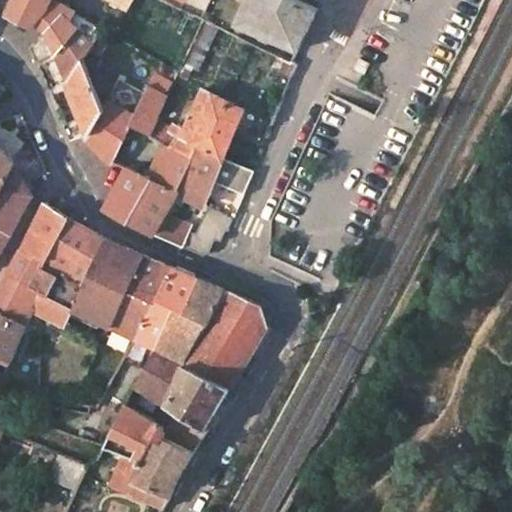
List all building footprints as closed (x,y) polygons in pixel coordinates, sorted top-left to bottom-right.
[(48,2),(49,0),(16,0),(10,14),(20,19),(31,25),(35,21),(46,6),(48,2)] [(79,10),(62,0),(49,0),(48,2),(72,20),(77,12),(79,10)] [(106,0),(128,12),(134,0),(106,0)] [(316,7),(298,0),(248,0),(239,22),(298,47),(316,7)] [(57,54),(68,80),(84,58),(85,59),(95,44),(96,41),(72,20),(48,2),(46,6),(35,21),(47,30),(29,47),(36,63),(57,54)] [(96,41),(103,30),(77,12),(72,20),(96,41)] [(167,98),(174,102),(178,92),(181,93),(192,70),(198,72),(219,26),(203,19),(178,70),(169,93),(167,98)] [(104,49),(113,35),(103,30),(96,41),(95,44),(104,49)] [(270,74),(291,82),(298,65),(293,62),(279,55),(270,74)] [(352,68),(364,74),(370,63),(358,57),(352,68)] [(84,58),(68,80),(82,116),(64,124),(71,140),(89,133),(90,135),(106,111),(85,59),(84,58)] [(166,76),(167,78),(169,78),(170,78),(171,78),(173,77),(173,76),(174,75),(174,74),(174,72),(173,71),(172,70),(171,70),(170,69),(168,70),(167,70),(166,71),(166,73),(166,74),(166,75),(166,76)] [(143,150),(152,136),(159,119),(167,98),(169,93),(150,83),(146,91),(140,104),(138,107),(135,115),(112,161),(111,164),(117,167),(126,171),(129,166),(132,168),(143,150)] [(146,91),(133,85),(125,100),(138,107),(140,104),(146,91)] [(224,159),(245,111),(203,89),(184,127),(178,124),(176,128),(181,131),(172,147),(193,158),(198,148),(224,159)] [(112,101),(106,111),(90,135),(87,139),(97,149),(105,157),(112,161),(135,115),(112,101)] [(176,128),(159,119),(152,136),(161,141),(172,147),(181,131),(176,128)] [(154,156),(161,141),(152,136),(143,150),(154,156)] [(164,210),(172,197),(178,200),(181,195),(204,205),(214,182),(224,159),(198,148),(193,158),(172,147),(161,141),(154,156),(145,173),(152,177),(128,218),(152,231),(164,210)] [(0,197),(14,170),(18,163),(0,150),(0,197)] [(254,171),(224,159),(214,182),(244,195),(254,171)] [(129,166),(126,171),(106,206),(112,209),(128,218),(152,177),(145,173),(132,168),(129,166)] [(0,252),(32,194),(25,184),(14,170),(0,197),(0,252)] [(0,352),(12,359),(35,298),(42,301),(38,311),(65,324),(72,309),(107,240),(84,227),(53,211),(56,205),(50,202),(48,207),(46,206),(0,286),(0,352)] [(208,207),(197,230),(215,238),(221,240),(226,229),(228,230),(234,218),(208,207)] [(164,210),(152,231),(179,244),(187,226),(189,221),(164,210)] [(214,240),(215,238),(197,230),(187,226),(179,244),(196,252),(202,254),(207,253),(214,240)] [(72,309),(110,328),(143,256),(125,248),(107,240),(72,309)] [(110,328),(135,339),(171,268),(156,262),(143,256),(110,328)] [(135,339),(156,348),(158,345),(196,280),(183,274),(171,268),(135,339)] [(212,287),(196,280),(158,345),(178,355),(186,358),(225,293),(212,287)] [(181,367),(165,402),(180,411),(208,427),(247,357),(266,323),(263,309),(225,293),(186,358),(181,367)] [(156,348),(136,385),(165,402),(181,367),(174,363),(178,355),(158,345),(156,348)] [(0,370),(7,374),(12,359),(0,352),(0,370)] [(174,363),(181,367),(186,358),(178,355),(174,363)] [(96,397),(91,405),(98,406),(101,400),(96,397)] [(107,446),(131,456),(123,472),(136,478),(129,492),(164,508),(171,497),(184,470),(194,452),(164,438),(166,433),(166,429),(164,427),(162,425),(127,404),(107,446)] [(180,411),(164,438),(194,452),(208,427),(180,411)] [(55,418),(45,415),(42,424),(52,428),(55,418)] [(0,449),(8,430),(0,426),(0,449)] [(62,451),(49,477),(63,484),(76,457),(62,451)] [(63,484),(79,491),(92,464),(76,457),(63,484)] [(123,472),(119,470),(112,484),(129,492),(136,478),(123,472)]
